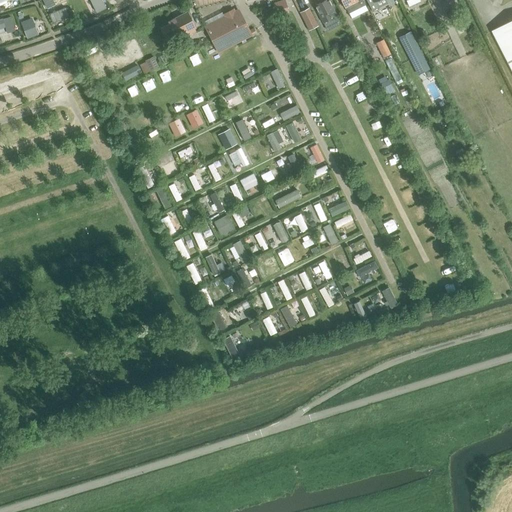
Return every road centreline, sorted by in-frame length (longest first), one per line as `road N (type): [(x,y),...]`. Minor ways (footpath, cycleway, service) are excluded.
road 1 (unclassified): [(0,511),(277,428)]
road 2 (unclassified): [(277,428),(382,366),(511,325)]
road 3 (unclassified): [(277,428),(511,356)]
road 4 (unclassified): [(0,62),(161,0)]
